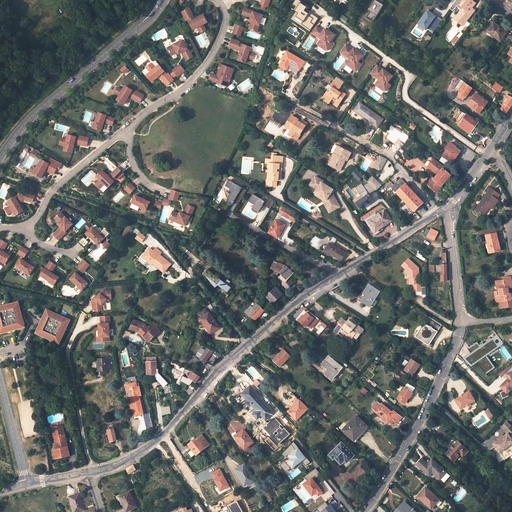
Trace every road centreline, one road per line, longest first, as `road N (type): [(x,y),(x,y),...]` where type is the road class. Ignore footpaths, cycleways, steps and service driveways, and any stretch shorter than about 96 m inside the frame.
road 1 (unclassified): [(247,345),(315,289),(445,207)]
road 2 (unclassified): [(160,0),(23,125),(0,157)]
road 3 (residential): [(460,323),(429,402),(364,511)]
road 4 (unclassified): [(90,472),(150,446),(247,345)]
road 5 (residential): [(220,4),(224,29),(210,60),(127,129)]
road 6 (residential): [(81,321),(65,354),(90,472)]
road 7 (residential): [(127,129),(58,186),(26,229)]
